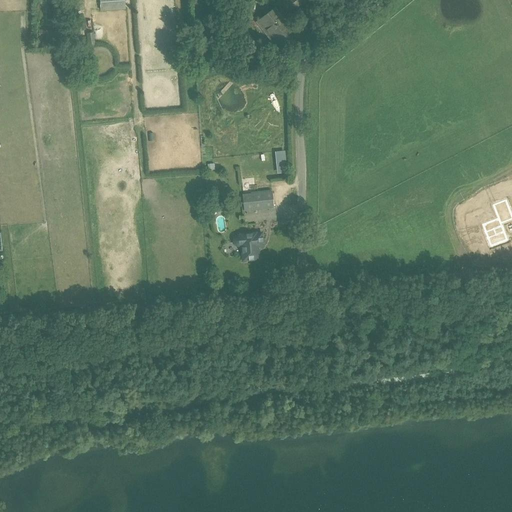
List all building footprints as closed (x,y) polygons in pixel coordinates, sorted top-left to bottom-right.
[(289,14),(307,0),(283,0),(280,3),(289,14)] [(273,44),(292,30),(275,8),(256,23),(273,44)] [(91,33),(85,34),(86,47),(93,46),(91,33)] [(284,152),(275,153),(278,172),(286,171),(284,152)] [(242,195),(244,211),(274,208),(272,192),(242,195)] [(483,225),(491,247),(507,240),(501,224),(511,219),(511,215),(506,200),(493,205),(498,219),(483,225)] [(226,210),(225,203),(210,204),(210,211),(226,210)] [(256,234),(256,233),(240,235),(240,236),(238,236),(236,237),(234,239),(234,241),(235,244),(236,245),(239,246),(241,245),(243,260),(248,260),(250,261),(256,261),(257,259),(258,259),(257,251),(259,251),(258,240),(262,240),(261,234),(256,234)]
